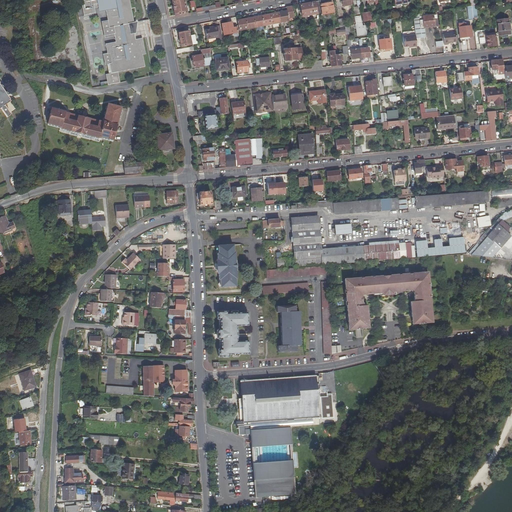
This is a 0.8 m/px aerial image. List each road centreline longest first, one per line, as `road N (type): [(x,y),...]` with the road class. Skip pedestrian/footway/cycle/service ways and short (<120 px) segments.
road 1 (residential): [(192,216),(129,235),(75,291),(58,371),(51,511)]
road 2 (residential): [(178,90),(511,53)]
road 3 (residential): [(188,177),(511,144)]
road 4 (residential): [(199,375),(333,366),(511,334)]
road 5 (residential): [(0,204),(61,185),(188,177)]
road 6 (residential): [(192,216),(199,375)]
road 7 (residential): [(199,375),(205,511)]
road 8 (residential): [(291,0),(165,24)]
road 9 (unknown): [(198,363),(139,362),(128,383),(110,382),(109,359)]
